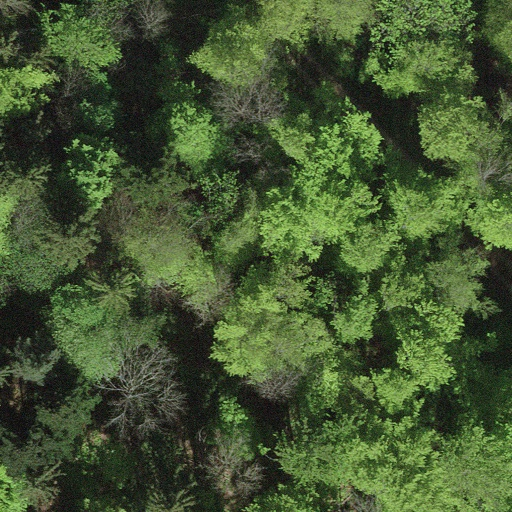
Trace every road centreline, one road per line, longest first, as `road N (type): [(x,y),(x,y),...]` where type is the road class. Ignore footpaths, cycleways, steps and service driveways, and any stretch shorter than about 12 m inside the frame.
road 1 (track): [(246,0),(511,275)]
road 2 (track): [(0,240),(67,345),(97,415),(112,511)]
